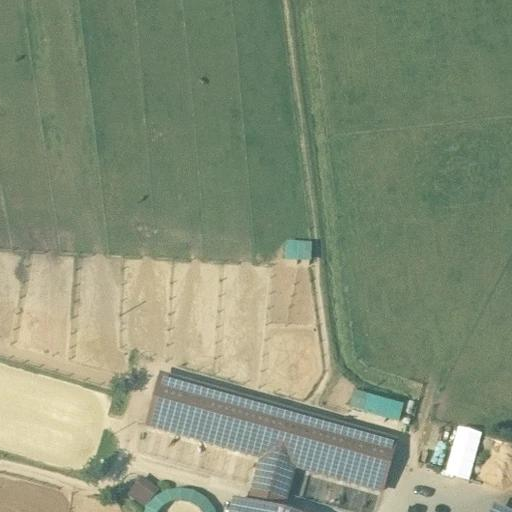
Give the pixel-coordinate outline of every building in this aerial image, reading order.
[(288,243),(288,263),(313,263),(314,244),(288,243)] [(394,444),(161,379),(147,428),(380,494),(394,444)] [(364,415),(400,426),(406,406),(370,395),(364,415)] [(460,429),(447,476),(471,482),(484,435),(460,429)] [(148,509),(161,490),(144,477),(130,496),(148,509)] [(193,496),(180,493),(166,495),(155,502),(146,511),(145,511),(211,511),(204,503),(193,496)]
